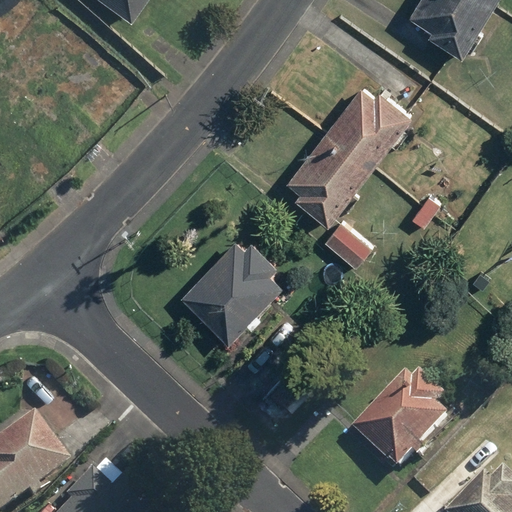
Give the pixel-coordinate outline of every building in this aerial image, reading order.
[(110,0),(134,17),(146,0),(110,0)] [(503,0),(424,0),(412,20),(471,55),(503,0)] [(0,218),(136,97),(86,41),(0,117),(0,218)] [(417,111),(386,88),(379,96),(364,85),(291,182),(304,192),(298,200),(332,225),(417,111)] [(446,207),(430,196),(415,216),(431,228),(446,207)] [(346,219),(331,238),(364,265),(379,245),(346,219)] [(235,243),(180,301),(230,347),(283,291),(269,279),(277,270),(251,246),(245,252),(235,243)] [(511,367),(511,339),(510,337),(495,353),(511,369),(511,367)] [(298,360),(269,388),(294,413),(323,385),(298,360)] [(359,429),(404,471),(417,456),(424,463),(436,450),(431,445),(456,416),(446,406),(453,399),(425,373),(418,381),(410,374),(359,429)] [(0,440),(0,511),(1,511),(71,465),(36,416),(0,440)] [(451,511),(511,511),(511,469),(509,466),(496,478),(492,474),(451,511)] [(146,511),(157,502),(128,474),(113,489),(96,472),(57,511),(146,511)]
